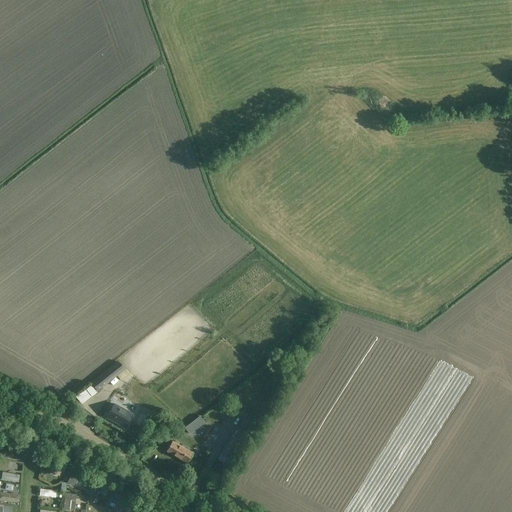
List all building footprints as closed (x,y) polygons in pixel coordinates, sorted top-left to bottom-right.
[(98,391),(108,384),(101,376),(92,383),(98,391)] [(126,428),(133,415),(114,404),(107,417),(126,428)] [(194,410),(179,422),(185,430),(200,417),(194,410)] [(203,440),(208,430),(196,423),(190,433),(203,440)] [(245,443),(233,436),(224,451),(235,458),(245,443)] [(193,453),(173,442),(172,441),(166,451),(187,463),(193,453)] [(2,464),(11,465),(12,455),(3,454),(2,464)] [(0,467),(0,476),(15,476),(15,468),(0,467)] [(0,496),(8,496),(8,487),(0,486),(0,496)] [(65,505),(67,489),(58,488),(56,504),(65,505)]
